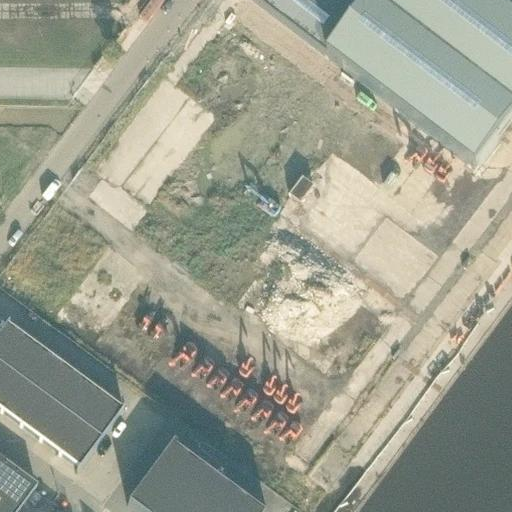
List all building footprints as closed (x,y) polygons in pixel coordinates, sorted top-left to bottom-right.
[(474,172),(511,122),(511,21),(484,0),(244,0),(177,89),(220,122),(189,163),(228,193),(189,244),(147,212),(134,230),(230,303),(262,261),(249,252),(291,197),(300,204),(312,189),(302,182),(370,93),(474,172)] [(67,321),(61,329),(78,342),(87,330),(81,325),(78,329),(67,321)] [(0,415),(77,473),(121,414),(5,329),(0,336),(0,415)] [(123,511),(247,511),(170,452),(123,511)] [(0,511),(19,511),(35,491),(0,465),(0,511)]
